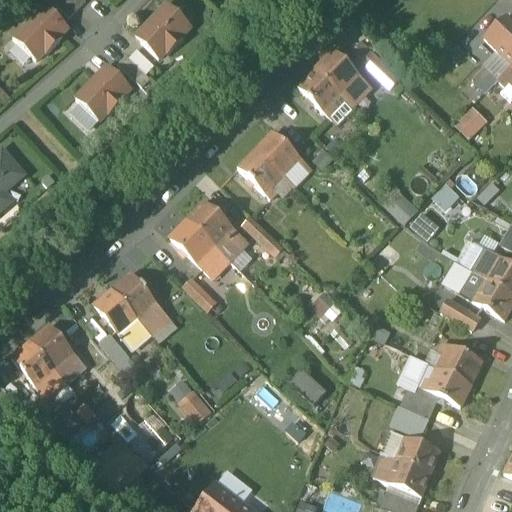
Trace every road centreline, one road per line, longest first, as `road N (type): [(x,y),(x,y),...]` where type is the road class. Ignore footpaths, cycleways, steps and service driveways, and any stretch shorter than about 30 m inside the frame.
road 1 (residential): [(511,419),(473,511),(131,511),(0,410)]
road 2 (residential): [(0,333),(126,231),(354,0)]
road 3 (residential): [(0,127),(139,0)]
